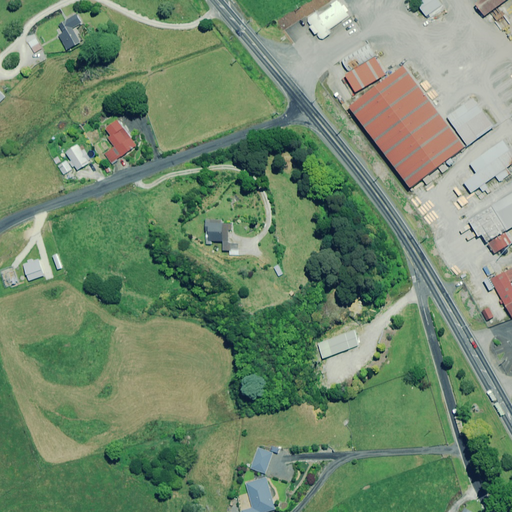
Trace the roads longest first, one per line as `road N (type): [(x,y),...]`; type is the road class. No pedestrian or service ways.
road 1 (residential): [(0,226),(306,107)]
road 2 (residential): [(490,511),(425,314),(417,255)]
road 3 (trunk): [(511,424),(417,255)]
road 4 (trunk): [(417,255),(306,107)]
road 5 (trunk): [(306,107),(216,0)]
